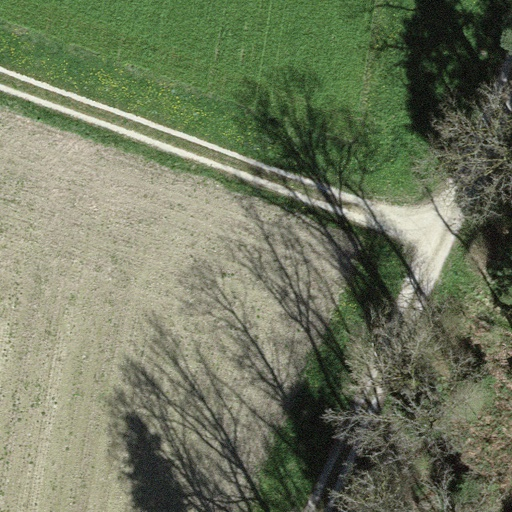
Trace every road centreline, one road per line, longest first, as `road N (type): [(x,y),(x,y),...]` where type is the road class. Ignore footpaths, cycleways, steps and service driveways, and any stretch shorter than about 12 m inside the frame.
road 1 (track): [(0,73),(452,235)]
road 2 (track): [(332,511),(511,98)]
